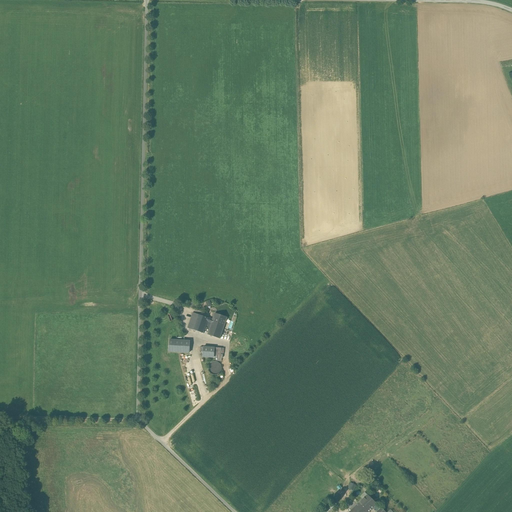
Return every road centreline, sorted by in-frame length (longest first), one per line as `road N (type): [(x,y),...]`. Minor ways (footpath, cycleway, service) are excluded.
road 1 (unclassified): [(233,511),(138,419),(146,0)]
road 2 (track): [(138,419),(0,416)]
